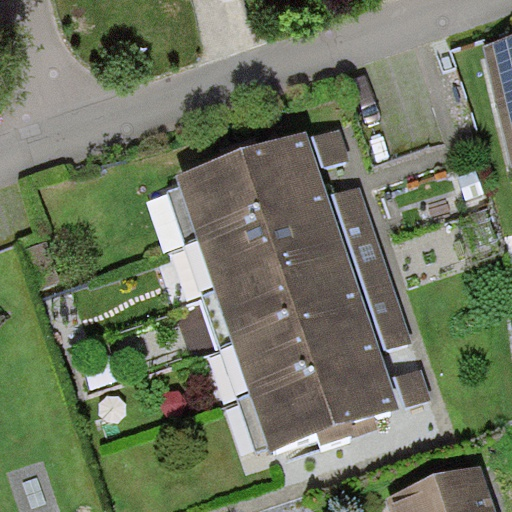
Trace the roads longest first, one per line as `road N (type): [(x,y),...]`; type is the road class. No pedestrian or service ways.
road 1 (residential): [(65,132),(449,0)]
road 2 (residential): [(25,0),(65,132)]
